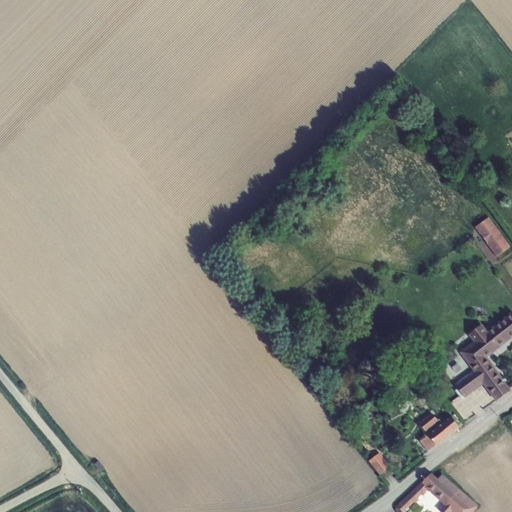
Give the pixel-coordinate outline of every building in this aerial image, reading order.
[(476,228),(497,257),(511,247),(489,218),(476,228)] [(511,335),(511,314),(487,333),(480,325),(469,333),(475,342),(460,354),(472,371),(454,384),(464,397),(482,382),(497,401),(509,391),(508,390),(484,357),(511,335)] [(432,412),(420,422),(426,429),(438,419),(432,412)] [(459,427),(451,417),(439,426),(437,424),(433,427),(431,429),(433,432),(420,441),(428,452),(459,427)] [(379,454),(369,462),(380,475),(390,468),(379,454)] [(95,465),(100,472),(104,469),(98,462),(95,465)] [(431,474),(397,507),(402,511),(403,511),(428,488),(446,504),(440,511),(470,511),(476,505),(459,490),(442,475),(438,480),(431,474)]
